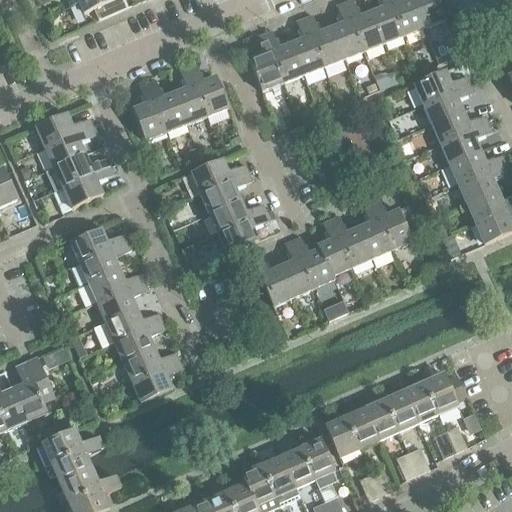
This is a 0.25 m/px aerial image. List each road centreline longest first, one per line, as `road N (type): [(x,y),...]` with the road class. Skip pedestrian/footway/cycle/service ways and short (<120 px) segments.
road 1 (residential): [(301,229),(256,145),(240,81),(227,72),(208,27)]
road 2 (residential): [(140,194),(137,211),(210,374)]
road 3 (residential): [(0,256),(140,194)]
road 4 (residential): [(511,120),(490,71),(496,46),(474,0)]
road 5 (residential): [(208,27),(89,79)]
road 6 (residential): [(140,194),(89,79)]
